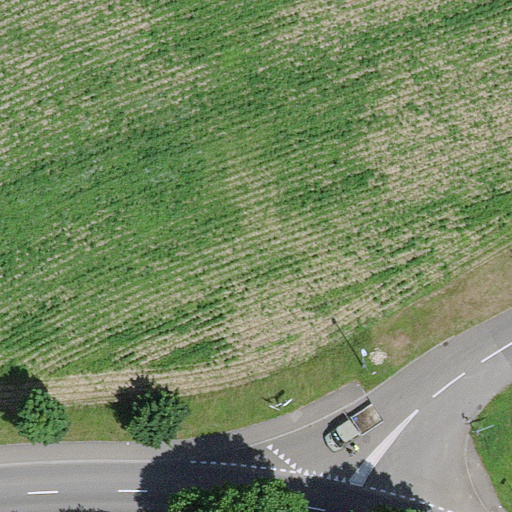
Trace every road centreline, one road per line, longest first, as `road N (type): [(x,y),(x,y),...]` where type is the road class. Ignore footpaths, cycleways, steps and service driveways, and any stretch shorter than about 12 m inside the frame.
road 1 (tertiary): [(343,508),(132,486),(0,495)]
road 2 (unclassified): [(343,508),(397,428),(511,352)]
